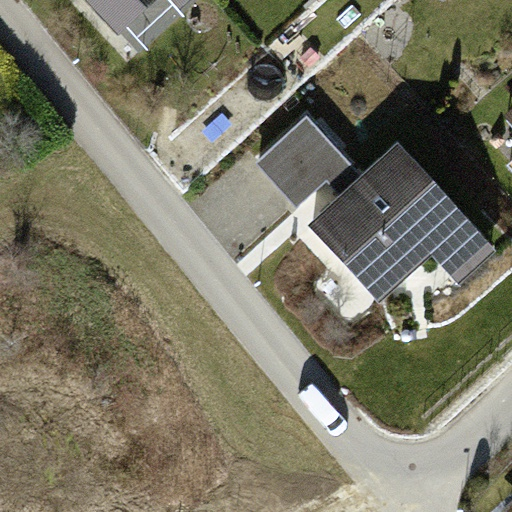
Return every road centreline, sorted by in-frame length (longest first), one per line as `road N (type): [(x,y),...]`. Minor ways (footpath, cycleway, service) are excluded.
road 1 (residential): [(401,509),(0,7)]
road 2 (residential): [(511,409),(401,509)]
